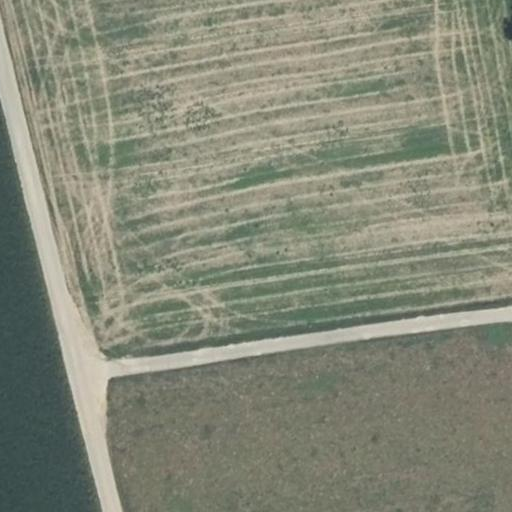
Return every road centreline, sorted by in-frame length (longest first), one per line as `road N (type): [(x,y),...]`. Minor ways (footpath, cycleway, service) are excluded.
road 1 (track): [(132,511),(86,359),(0,2)]
road 2 (track): [(511,303),(86,359)]
